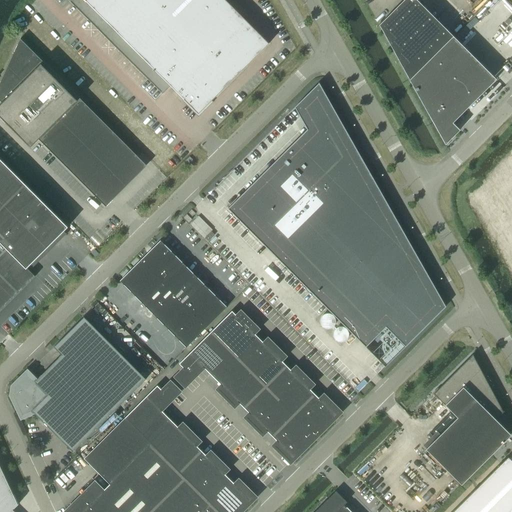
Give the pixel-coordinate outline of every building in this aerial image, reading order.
[(84,0),(198,114),(269,44),(225,0),(84,0)] [(379,25),(409,80),(453,36),(416,0),(403,0),(379,25)] [(459,42),(453,36),(409,80),(414,87),(445,144),(460,130),(452,122),(496,79),(459,42)] [(39,139),(97,198),(138,157),(21,39),(0,85),(0,100),(2,102),(0,104),(0,116),(31,147),(39,139)] [(385,366),(445,306),(319,83),(294,107),(307,129),(228,209),(385,366)] [(0,310),(35,276),(27,268),(68,227),(0,158),(0,310)] [(511,158),(474,196),(511,262),(511,158)] [(187,214),(183,217),(188,223),(192,219),(187,214)] [(186,347),(227,307),(160,240),(120,280),(186,347)] [(241,313),(237,316),(232,311),(179,363),(184,369),(177,376),(185,385),(203,367),(222,386),(218,389),(234,405),(238,402),(250,414),(246,417),(262,433),(266,430),(278,442),(274,445),(290,461),(340,412),(324,396),(320,399),(308,387),(312,384),(296,368),(292,371),(280,359),(284,356),(268,340),(264,343),(253,332),(257,329),(241,313)] [(109,415),(146,379),(84,317),(54,347),(62,354),(55,361),(35,381),(27,373),(14,386),(13,395),(22,415),(32,411),(70,448),(73,451),(76,448),(109,415)] [(504,411),(503,410),(503,411),(472,354),(433,393),(457,417),(426,450),(461,484),(511,434),(496,419),(504,411)] [(239,511),(255,497),(239,481),(235,484),(223,472),(227,469),(211,453),(207,456),(195,444),(199,441),(183,425),(179,428),(161,409),(179,391),(170,383),(162,390),(157,385),(125,417),(151,442),(112,481),(102,490),(95,483),(67,511),(239,511)] [(511,453),(501,464),(500,464),(452,511),(510,511),(511,510),(511,453)] [(0,511),(9,511),(18,504),(0,465),(0,511)] [(314,511),(352,511),(347,507),(346,507),(333,493),(314,511)]
